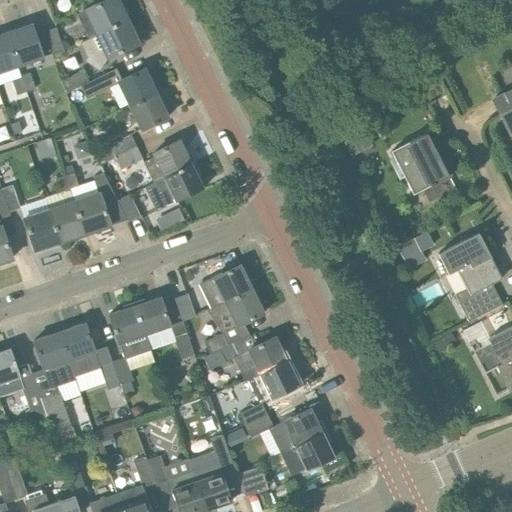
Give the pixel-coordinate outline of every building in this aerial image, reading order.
[(105,0),(76,14),(88,39),(97,35),(96,34),(127,19),(117,0),(105,0)] [(97,35),(88,39),(81,43),(88,57),(85,61),(99,71),(108,58),(139,43),(127,19),(96,34),(97,35)] [(5,34),(16,66),(42,57),(31,25),(5,34)] [(51,55),(62,51),(55,28),(43,32),(51,55)] [(0,35),(0,71),(16,66),(5,34),(0,35)] [(64,41),(60,43),(62,51),(70,48),(68,43),(64,41)] [(79,87),(86,99),(117,82),(121,80),(115,68),(79,87)] [(117,82),(129,106),(156,93),(145,69),(117,82)] [(65,94),(79,87),(87,82),(81,71),(59,82),(65,94)] [(29,73),(20,76),(25,92),(34,89),(29,73)] [(435,84),(430,73),(416,80),(422,91),(435,84)] [(25,92),(20,76),(10,79),(16,96),(25,92)] [(511,89),(493,100),(506,126),(511,123),(511,89)] [(156,93),(129,106),(141,130),(168,117),(156,93)] [(19,124),(10,127),(15,140),(24,137),(19,124)] [(354,154),(374,147),(367,130),(348,138),(354,154)] [(430,187),(436,184),(435,183),(448,176),(427,133),(391,151),(413,194),(429,185),(430,187)] [(93,154),(99,166),(135,148),(129,136),(107,147),(93,154)] [(152,184),(192,165),(180,141),(153,154),(154,156),(142,162),(152,184)] [(135,148),(99,166),(105,177),(141,159),(135,148)] [(62,168),(64,176),(73,173),(70,165),(62,168)] [(152,184),(144,188),(145,190),(156,212),(203,189),(192,165),(152,184)] [(78,187),(73,173),(64,176),(70,192),(73,202),(85,234),(110,226),(108,219),(123,214),(117,202),(102,174),(92,177),(93,181),(78,187)] [(60,195),(69,192),(70,192),(64,176),(54,179),(60,195)] [(11,185),(0,189),(0,190),(8,212),(19,208),(11,185)] [(117,202),(123,214),(127,222),(139,217),(129,195),(117,200),(118,201),(117,202)] [(49,210),(60,242),(85,234),(73,202),(49,210)] [(178,209),(167,215),(173,226),(184,221),(178,209)] [(60,242),(49,210),(23,219),(34,251),(60,242)] [(0,226),(0,262),(12,259),(1,226),(0,226)] [(427,232),(413,238),(420,252),(433,245),(427,232)] [(501,278),(478,234),(439,254),(448,273),(457,269),(467,289),(456,295),(468,320),(500,305),(490,284),(501,278)] [(213,308),(252,289),(240,265),(201,284),(213,308)] [(232,344),(249,336),(243,323),(263,313),(252,289),(213,308),(225,332),(222,333),(203,342),(210,354),(232,344)] [(174,298),(182,322),(193,317),(186,294),(174,298)] [(134,306),(144,334),(169,325),(159,297),(134,306)] [(119,342),(144,334),(134,306),(109,314),(119,342)] [(182,322),(169,325),(182,360),(193,355),(182,322)] [(112,362),(107,346),(93,351),(84,323),(58,332),(68,360),(74,377),(100,367),(112,362)] [(511,326),(488,339),(501,364),(496,367),(506,386),(511,383),(511,326)] [(50,388),(75,380),(74,377),(68,360),(58,332),(33,341),(50,388)] [(260,375),(287,362),(276,338),(249,351),(248,350),(237,355),(232,344),(210,354),(214,363),(215,365),(233,357),(245,382),(260,374),(260,375)] [(0,396),(12,393),(8,380),(19,376),(10,348),(0,351),(0,396)] [(112,362),(114,370),(119,386),(120,385),(124,395),(133,391),(130,382),(132,381),(124,358),(112,362)] [(112,362),(100,367),(108,390),(119,386),(114,370),(112,362)] [(299,385),(287,362),(260,375),(265,385),(253,391),(259,404),(260,404),(299,385)] [(30,426),(46,420),(39,398),(40,398),(35,385),(22,389),(30,409),(25,412),(30,426)] [(51,394),(40,398),(47,420),(53,434),(71,427),(59,394),(52,397),(51,394)] [(239,414),(244,425),(266,415),(260,404),(259,404),(239,414)] [(135,420),(145,416),(143,409),(137,407),(131,409),(135,420)] [(311,409),(272,428),(269,429),(280,453),(322,433),(311,409)] [(266,415),(244,425),(250,438),(269,429),(272,428),(266,415)] [(53,436),(57,447),(75,440),(71,430),(53,436)] [(99,435),(103,447),(115,443),(111,431),(99,435)] [(334,457),(322,433),(280,453),(288,468),(302,461),(306,470),(334,457)] [(231,458),(222,434),(209,438),(218,461),(218,462),(231,458)] [(132,461),(141,485),(142,488),(155,483),(147,460),(145,456),(132,461)] [(155,483),(167,479),(163,467),(159,456),(147,460),(155,483)] [(3,461),(16,499),(27,495),(14,457),(3,461)] [(324,467),(327,473),(343,465),(341,459),(324,467)] [(0,462),(0,490),(5,502),(5,503),(16,499),(3,461),(0,462)] [(218,462),(218,461),(192,470),(207,510),(232,501),(222,473),(218,462)] [(260,467),(236,475),(244,497),(267,489),(260,467)] [(89,502),(91,502),(79,469),(66,475),(74,496),(79,511),(79,509),(90,505),(89,502)] [(192,470),(167,479),(178,511),(200,511),(207,510),(192,470)] [(267,484),(270,491),(277,488),(274,481),(267,484)] [(120,506),(121,511),(150,511),(142,488),(141,485),(116,494),(120,506)] [(27,495),(28,498),(27,499),(30,511),(32,510),(32,511),(79,511),(74,496),(48,504),(44,493),(42,494),(41,490),(27,495)] [(91,502),(89,502),(90,505),(92,511),(121,511),(120,506),(116,494),(91,502)]
